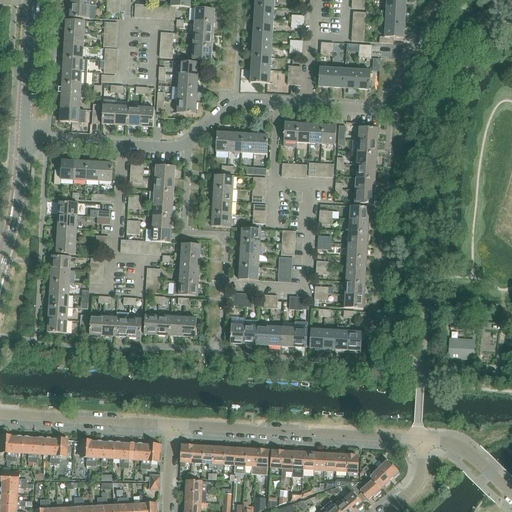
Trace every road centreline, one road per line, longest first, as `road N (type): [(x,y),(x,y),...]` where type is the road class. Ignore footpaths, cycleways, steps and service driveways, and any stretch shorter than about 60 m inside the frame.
road 1 (residential): [(450,0),(398,95),(382,108),(236,102),(186,143),(166,148),(24,139)]
road 2 (unclassified): [(417,439),(435,132),(458,72),(504,16)]
road 3 (residential): [(417,439),(171,424)]
road 4 (residential): [(171,424),(0,413)]
road 5 (residential): [(24,139),(32,0)]
road 6 (residential): [(0,272),(24,139)]
